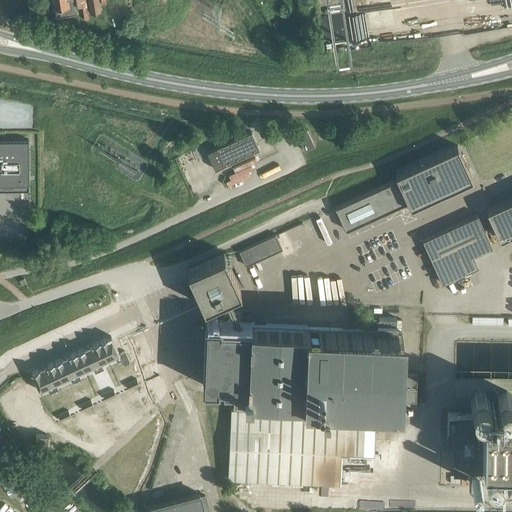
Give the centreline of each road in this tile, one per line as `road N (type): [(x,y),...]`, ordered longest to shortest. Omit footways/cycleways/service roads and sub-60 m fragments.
road 1 (tertiary): [(0,40),(142,77),(265,94),(368,93),(465,77)]
road 2 (residential): [(127,268),(143,309),(0,377)]
road 3 (unclassified): [(127,268),(0,314)]
